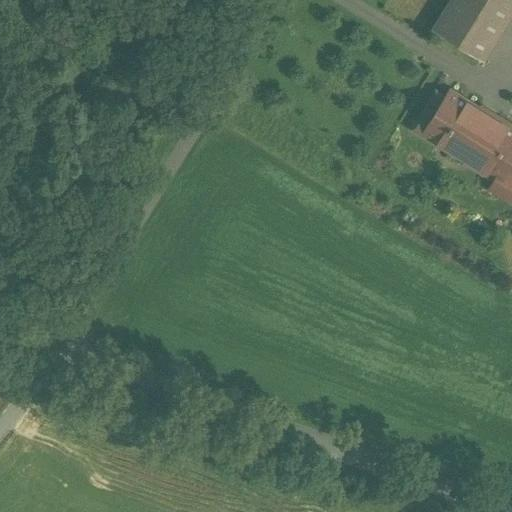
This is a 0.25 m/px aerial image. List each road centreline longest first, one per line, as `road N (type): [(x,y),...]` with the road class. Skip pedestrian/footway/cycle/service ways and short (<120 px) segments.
road 1 (residential): [(500,511),(63,355)]
road 2 (unclassified): [(266,0),(74,301),(63,355)]
